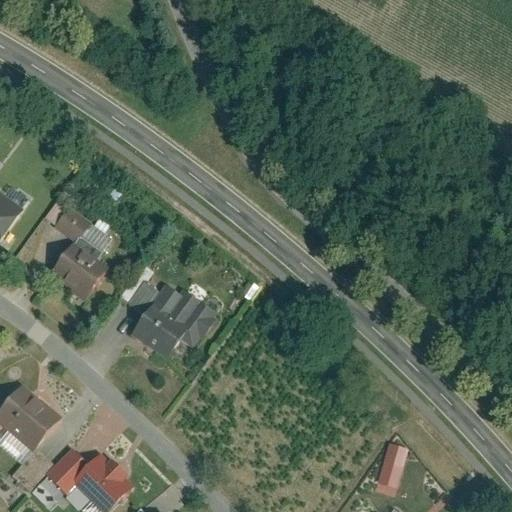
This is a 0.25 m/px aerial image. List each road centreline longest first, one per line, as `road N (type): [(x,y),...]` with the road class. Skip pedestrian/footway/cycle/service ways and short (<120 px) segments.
road 1 (tertiary): [(511,480),(355,317),(167,158),(0,47)]
road 2 (residential): [(511,407),(284,205),(216,108),(170,0)]
road 3 (residential): [(0,305),(112,400),(222,511)]
